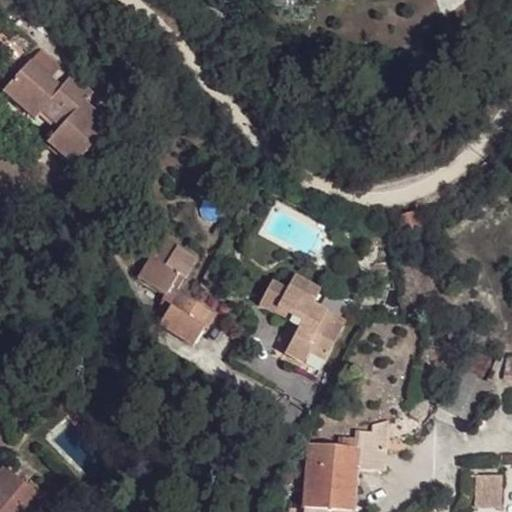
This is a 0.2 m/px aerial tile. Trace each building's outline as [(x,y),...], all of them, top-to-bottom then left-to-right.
[(26,64),(0,95),(0,96),(33,122),(40,115),(61,129),(49,143),(68,160),(72,161),(78,160),(80,158),(110,124),(84,105),(91,95),(71,77),(59,91),(26,64)] [(396,227),(417,221),(416,215),(395,220),(396,227)] [(420,232),(417,221),(396,227),(398,237),(407,236),(411,234),(420,232)] [(192,261),(160,240),(149,261),(156,266),(143,286),(162,298),(158,303),(169,309),(155,331),(192,352),(212,318),(172,294),(192,261)] [(311,347),(327,355),(345,321),(312,302),(320,288),(294,272),(285,289),(270,280),(257,304),(287,322),(297,327),(286,346),(283,353),(302,363),(307,353),(311,347)] [(323,361),(327,355),(311,347),(307,353),(323,361)] [(441,393),(437,401),(435,406),(438,409),(472,424),(492,383),(487,380),(486,383),(459,370),(460,368),(455,365),(444,386),(441,393)] [(433,381),(429,388),(441,393),(444,386),(433,381)] [(429,388),(426,395),(437,401),(441,393),(429,388)] [(112,407),(101,417),(107,425),(118,414),(112,407)] [(340,441),(338,448),(358,451),(357,469),(385,472),(388,446),(340,441)] [(358,451),(338,448),(309,445),(303,509),(328,511),(352,511),(357,469),(358,451)] [(503,467),(483,464),(482,482),(500,483),(503,467)] [(0,511),(47,511),(50,509),(2,468),(0,471),(0,511)] [(500,483),(482,482),(481,511),(500,511),(500,483)]
